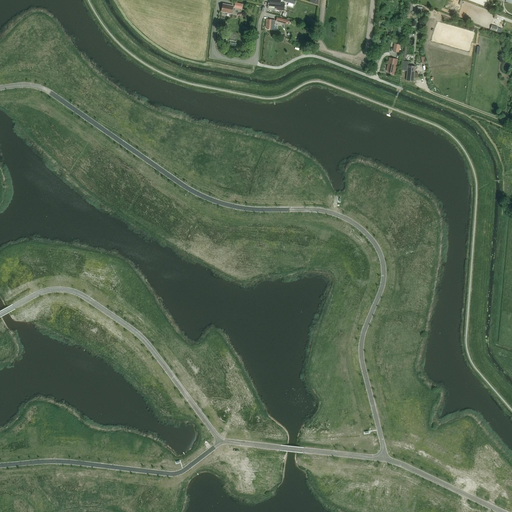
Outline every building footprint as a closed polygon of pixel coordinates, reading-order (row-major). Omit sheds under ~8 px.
[(269,0),(269,3),(272,4),(272,5),(275,5),(275,8),(277,8),(277,10),(284,10),(285,3),(280,3),(280,0),(269,0)] [(221,11),(232,13),(233,5),(223,3),(221,11)] [(267,29),(274,30),(274,26),(275,20),(266,19),(265,27),(267,27),(267,29)] [(388,71),(388,73),(395,74),(398,59),(390,57),(387,71),(388,71)] [(415,66),(408,65),(407,65),(407,71),(406,80),(414,81),(415,66)]
